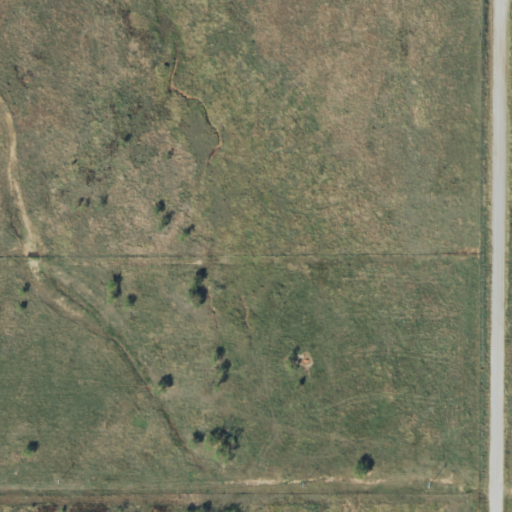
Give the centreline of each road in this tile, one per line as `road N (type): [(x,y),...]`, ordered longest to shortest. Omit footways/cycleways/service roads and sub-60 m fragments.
road 1 (residential): [(0,113),(16,132),(167,455),(240,501),(501,500)]
road 2 (residential): [(500,511),(504,0)]
